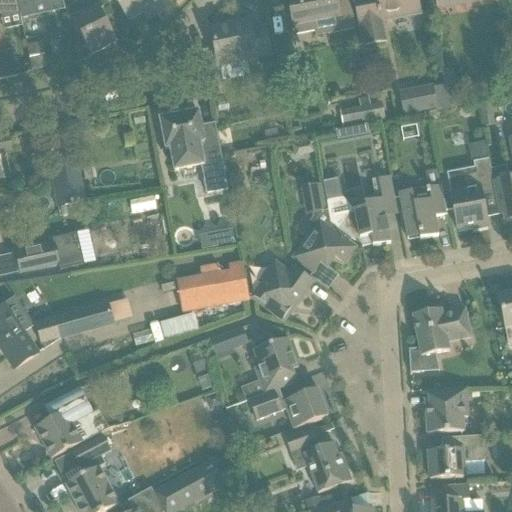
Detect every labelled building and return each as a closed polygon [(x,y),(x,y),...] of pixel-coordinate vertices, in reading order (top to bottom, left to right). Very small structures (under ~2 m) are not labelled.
[(0,0),(0,15),(19,15),(16,0),(0,0)] [(16,0),(19,15),(20,17),(21,21),(34,18),(32,6),(58,0),(16,0)] [(154,16),(143,0),(113,0),(128,23),(142,14),(146,21),(154,16)] [(143,0),(154,16),(164,10),(159,3),(164,0),(143,0)] [(287,0),(289,9),(293,28),(294,33),(312,29),(314,37),(340,32),(341,33),(355,30),(352,13),(348,0),(287,0)] [(352,0),(358,27),(362,46),(385,42),(382,23),(420,15),(417,0),(352,0)] [(79,36),(81,39),(90,57),(116,43),(107,26),(99,8),(87,14),(85,9),(71,16),(81,35),(79,36)] [(210,29),(217,67),(270,57),(269,49),(265,29),(251,32),(249,22),(210,29)] [(26,47),(32,72),(47,69),(41,43),(26,47)] [(0,54),(0,67),(14,65),(12,52),(0,54)] [(14,65),(0,67),(0,80),(17,77),(14,65)] [(453,71),(441,73),(448,111),(460,109),(453,71)] [(414,90),(419,114),(436,111),(432,87),(414,90)] [(488,102),(478,104),(480,115),(490,113),(488,102)] [(379,105),(339,113),(342,129),(382,121),(379,105)] [(224,191),(224,192),(227,192),(214,125),(201,128),(198,114),(159,122),(165,151),(169,150),(174,173),(201,168),(203,182),(224,178),(227,191),(224,191)] [(0,138),(0,151),(11,149),(8,137),(0,138)] [(292,142),(295,157),(315,154),(312,138),(292,142)] [(490,170),(495,194),(499,217),(503,216),(504,224),(511,222),(511,138),(508,139),(511,160),(511,177),(504,167),(490,170)] [(462,178),(447,181),(450,194),(453,211),(457,230),(473,227),(473,230),(487,228),(481,197),(495,194),(490,170),(488,159),(477,161),(472,162),(473,169),(461,171),(462,178)] [(50,171),(54,191),(57,208),(84,203),(77,166),(50,171)] [(428,189),(398,195),(407,241),(419,238),(419,241),(438,237),(434,219),(446,216),(440,187),(437,171),(425,173),(428,189)] [(327,201),(325,202),(327,211),(329,224),(331,225),(337,229),(336,230),(346,237),(362,249),(363,248),(372,246),(372,248),(390,245),(386,225),(385,218),(397,216),(389,178),(377,180),(381,200),(363,204),(364,210),(353,212),(353,211),(341,198),(327,201)] [(314,214),(327,211),(325,202),(321,185),(308,187),(314,214)] [(293,259),(313,273),(316,269),(323,274),(335,258),(343,264),(354,250),(318,224),(293,259)] [(232,232),(218,235),(220,249),(234,246),(232,232)] [(54,247),(16,255),(20,275),(58,266),(59,272),(84,266),(77,235),(52,240),(54,247)] [(260,280),(265,283),(254,298),(282,319),(310,282),(294,271),(291,275),(274,262),(260,280)] [(177,284),(180,302),(182,314),(249,302),(242,265),(229,268),(230,274),(177,284)] [(511,293),(497,296),(501,316),(503,327),(511,325),(511,293)] [(0,350),(14,371),(37,356),(23,333),(31,328),(13,301),(4,306),(0,309),(0,350)] [(55,320),(61,340),(113,325),(107,306),(55,320)] [(470,339),(468,331),(464,311),(441,316),(441,312),(412,317),(419,351),(408,351),(410,375),(422,374),(431,356),(448,353),(446,344),(470,339)] [(193,312),(158,324),(164,341),(198,330),(193,312)] [(210,342),(217,362),(233,356),(232,352),(248,346),(242,330),(210,342)] [(296,384),(292,372),(298,370),(287,340),(252,353),(258,368),(253,370),(263,396),(274,392),(296,384)] [(203,355),(190,359),(196,374),(209,369),(203,355)] [(79,390),(43,409),(50,422),(35,430),(51,461),(69,452),(96,437),(86,419),(92,415),(79,390)] [(327,419),(317,391),(283,403),(286,411),(293,431),(327,419)] [(428,394),(429,407),(425,407),(427,436),(447,435),(463,433),(462,418),(467,418),(465,391),(448,393),(428,394)] [(265,410),(279,405),(274,392),(263,396),(248,402),(255,422),(268,417),(265,410)] [(217,395),(204,400),(209,413),(222,408),(217,395)] [(303,457),(317,496),(351,483),(341,455),(337,456),(333,445),(318,451),(310,430),(284,440),(292,461),(303,457)] [(85,476),(65,486),(78,511),(108,511),(118,507),(98,469),(97,470),(93,462),(110,452),(103,438),(72,455),(79,469),(80,468),(85,476)] [(483,463),(484,463),(482,438),(460,439),(461,451),(428,453),(429,481),(463,479),(462,477),(484,475),(483,463)] [(190,492),(207,482),(214,494),(230,485),(216,460),(153,494),(162,511),(169,511),(194,499),(190,492)] [(442,488),(443,501),(431,502),(431,511),(480,511),(480,501),(468,502),(468,487),(442,488)] [(162,511),(153,494),(150,490),(127,503),(132,511),(162,511)] [(316,500),(304,504),(306,511),(308,511),(318,509),(316,500)] [(373,511),(353,511),(349,501),(314,511),(373,511)]
